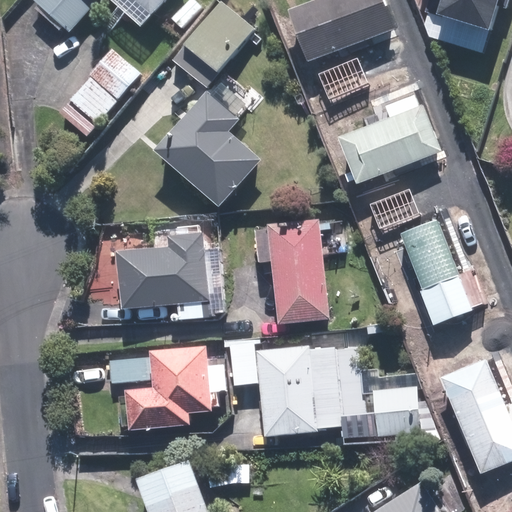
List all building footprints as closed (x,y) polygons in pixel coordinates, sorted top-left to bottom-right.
[(34,0),(34,1),(72,34),(101,0),(110,0),(144,30),(170,0),(34,0)] [(206,10),(194,0),(193,0),(174,21),(185,32),(206,10)] [(385,0),(329,0),(293,15),(313,66),(399,32),(385,0)] [(511,3),(511,0),(424,0),(422,8),(434,38),(485,54),(491,36),(495,38),(504,10),(510,12),(511,3)] [(257,30),(223,3),(175,61),(209,88),(257,30)] [(143,73),(114,50),(72,102),(101,125),(143,73)] [(223,208),(264,161),(231,133),(242,121),(210,93),(158,152),(223,208)] [(426,105),(341,139),(361,191),(447,157),(426,105)] [(333,320),(322,221),(271,227),(282,326),(333,320)] [(126,311),(212,303),(205,234),(170,238),(171,248),(120,254),(126,311)] [(389,270),(403,305),(458,285),(459,288),(495,274),(481,235),(389,270)] [(397,304),(378,304),(378,333),(397,332),(397,304)] [(261,385),(257,345),(233,348),(238,388),(261,385)] [(322,433),(321,429),(344,427),(336,349),(313,351),(313,347),(259,352),(268,438),(322,433)] [(129,393),(133,432),(194,426),(192,415),(215,413),(209,348),(154,353),(157,390),(129,393)] [(420,388),(376,393),(381,439),(425,434),(420,388)] [(211,511),(194,462),(143,480),(154,511),(211,511)] [(253,465),(212,465),(212,486),(253,486),(253,465)] [(444,511),(427,484),(383,511),(444,511)]
